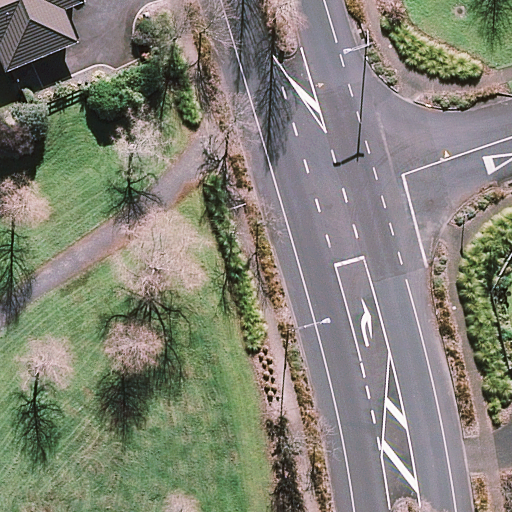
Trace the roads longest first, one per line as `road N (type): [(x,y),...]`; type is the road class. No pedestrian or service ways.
road 1 (tertiary): [(368,184),(422,381),(441,511)]
road 2 (tertiary): [(363,511),(291,211)]
road 3 (tertiary): [(291,211),(227,0)]
road 4 (tertiary): [(318,0),(368,184)]
road 5 (residential): [(368,184),(511,140)]
